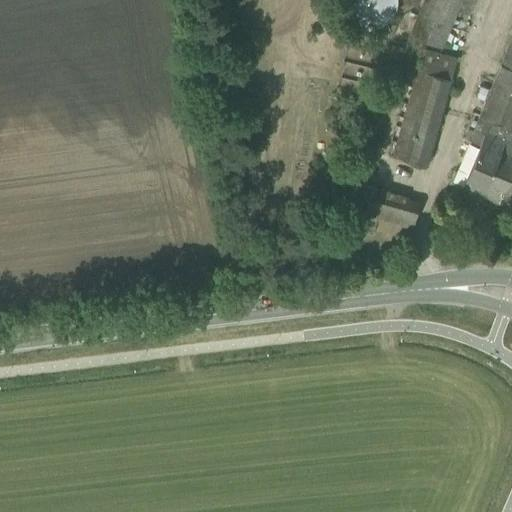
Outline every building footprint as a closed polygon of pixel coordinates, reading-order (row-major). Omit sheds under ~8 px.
[(355,0),(353,9),(388,22),(396,0),(355,0)] [(438,47),(458,0),(423,0),(408,35),(412,37),(409,46),(417,50),(421,40),(438,47)] [(511,31),(472,129),(483,134),(485,131),(510,141),(511,136),(511,31)] [(457,60),(425,50),(393,155),(425,165),(457,60)] [(511,168),(511,142),(510,141),(485,131),(483,134),(472,129),(469,138),(479,143),(461,187),(498,203),(511,168)] [(354,168),(343,208),(369,215),(377,188),(366,185),(369,172),(354,168)] [(227,281),(225,272),(217,273),(219,283),(227,281)]
